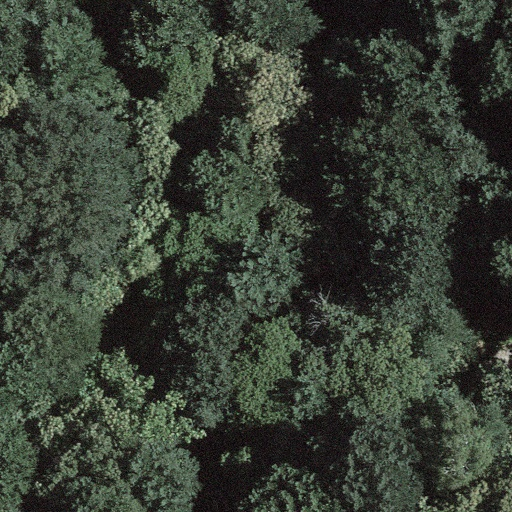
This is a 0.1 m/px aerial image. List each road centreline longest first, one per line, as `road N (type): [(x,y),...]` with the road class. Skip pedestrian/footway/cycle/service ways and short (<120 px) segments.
road 1 (track): [(196,417),(294,433),(395,411),(511,359)]
road 2 (track): [(0,297),(196,417)]
